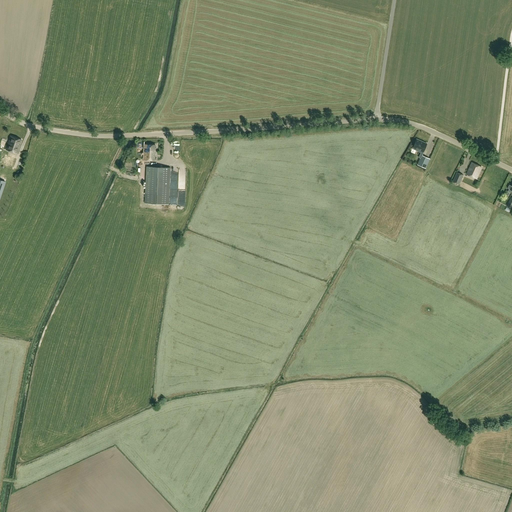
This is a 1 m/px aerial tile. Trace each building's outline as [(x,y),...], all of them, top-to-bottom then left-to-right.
[(11,136),(6,150),(17,154),(21,140),(11,136)] [(417,139),(413,148),(416,149),(416,150),(420,152),(420,151),(423,152),(427,144),(417,139)] [(145,145),(144,160),(155,161),(155,145),(145,145)] [(1,164),(12,168),(15,159),(4,155),(1,164)] [(422,155),(418,165),(426,168),(430,159),(422,155)] [(472,163),(466,174),(476,179),(482,167),(472,163)] [(171,168),(147,167),(145,204),(169,205),(171,168)] [(457,172),(453,182),(459,184),(463,175),(457,172)]
